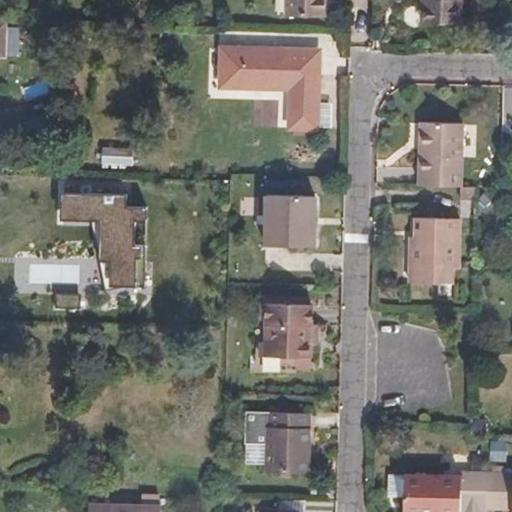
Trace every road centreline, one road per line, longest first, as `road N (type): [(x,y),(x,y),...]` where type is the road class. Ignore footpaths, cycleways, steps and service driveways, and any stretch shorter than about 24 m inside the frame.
road 1 (unknown): [(0,158),(313,160),(327,140),(325,41)]
road 2 (residential): [(357,94),(346,511)]
road 3 (residential): [(511,71),(385,66),(357,94)]
